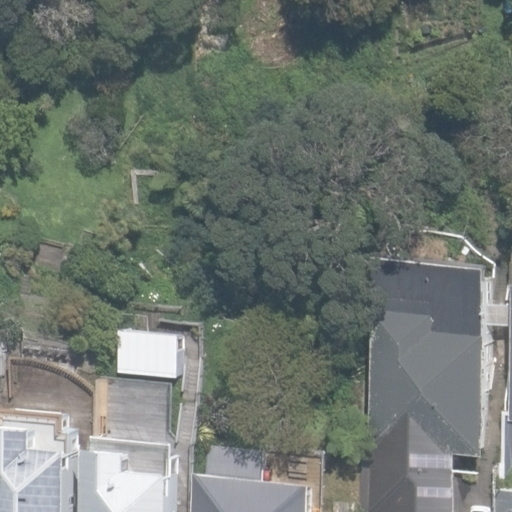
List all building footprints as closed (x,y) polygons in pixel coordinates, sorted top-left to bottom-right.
[(458,511),(462,448),(492,450),(503,258),(390,251),(379,434),(369,433),(364,511),(458,511)] [(189,311),(117,309),(116,363),(187,365),(189,311)] [(0,511),(76,511),(81,444),(49,442),(50,425),(0,421),(0,511)] [(320,511),(323,477),(268,473),(270,447),(201,443),(196,511),(320,511)] [(94,511),(183,511),(186,467),(140,464),(141,447),(99,444),(94,511)]
